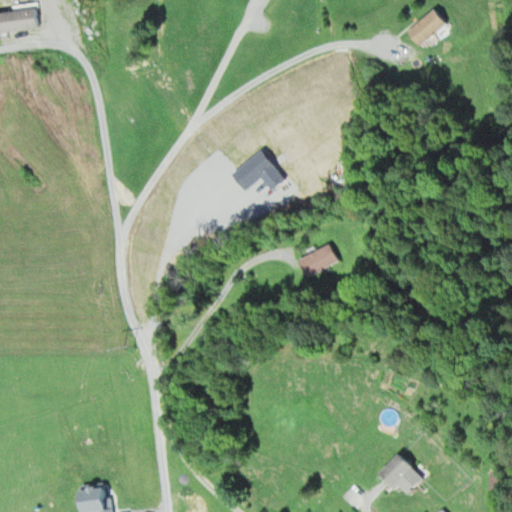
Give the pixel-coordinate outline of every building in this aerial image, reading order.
[(451,23),(440,7),(409,29),(421,45),(451,23)] [(0,12),(0,31),(40,28),(38,9),(0,12)] [(308,276),(343,261),(335,244),(300,259),(308,276)] [(408,495),(427,475),(403,453),(384,473),(408,495)] [(493,493),(510,493),(510,472),(493,472),(493,493)]
